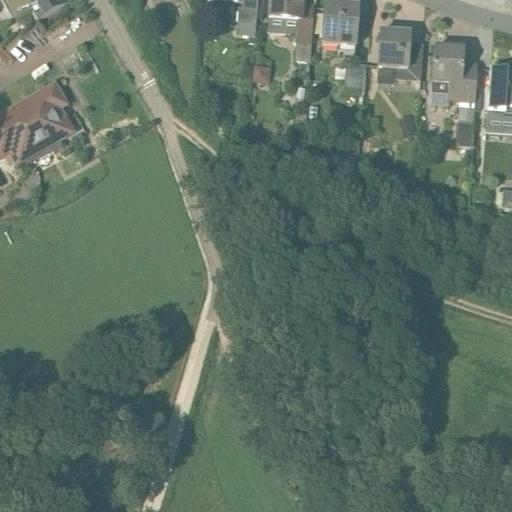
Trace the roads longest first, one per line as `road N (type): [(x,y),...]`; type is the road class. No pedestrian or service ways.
road 1 (track): [(152,92),(281,212),(331,245),(434,298),(511,322)]
road 2 (track): [(217,268),(299,432),(354,511)]
road 3 (track): [(148,511),(217,268)]
road 4 (track): [(152,92),(217,268)]
